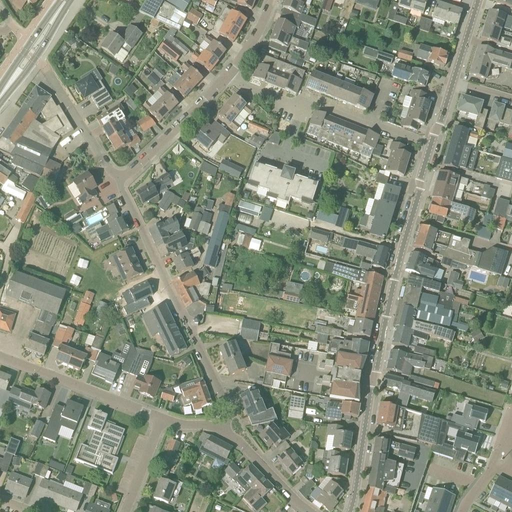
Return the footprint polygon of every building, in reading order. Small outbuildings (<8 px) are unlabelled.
[(155,21),(164,3),(158,0),(147,0),(139,14),(155,21)] [(191,0),(163,0),(183,13),(191,0)] [(195,0),(193,6),(198,8),(201,3),(195,0)] [(230,0),(230,2),(252,11),(255,0),(239,0),(240,0),(239,0),(230,0)] [(304,5),(291,0),(286,0),(283,9),(293,13),(291,19),(301,23),(304,24),(307,18),(300,15),(304,5)] [(414,0),(399,0),(398,7),(410,11),(414,0)] [(428,1),(425,0),(414,0),(410,11),(423,16),(428,1)] [(188,17),(164,3),(155,21),(179,32),(182,26),(186,19),(188,17)] [(445,23),(450,8),(437,4),(432,19),(445,23)] [(462,12),(450,8),(445,23),(451,25),(448,34),(443,32),(441,38),(453,41),(462,12)] [(188,17),(186,19),(192,23),(197,26),(202,16),(192,9),(188,17)] [(218,20),(239,32),(246,21),(225,9),(222,13),(218,20)] [(391,9),(388,20),(394,22),(397,11),(391,9)] [(485,26),(501,31),(502,28),(510,31),(511,24),(511,23),(511,18),(489,11),(485,26)] [(426,20),(421,18),(417,30),(423,32),(426,20)] [(152,19),(150,25),(157,28),(159,23),(155,21),(152,19)] [(186,19),(182,26),(188,30),(192,23),(186,19)] [(298,29),(301,23),(291,19),(288,25),(278,21),(274,32),(291,38),(295,28),(298,29)] [(233,43),(239,32),(218,20),(212,31),(233,43)] [(426,20),(423,32),(428,33),(432,23),(432,22),(426,20)] [(485,26),(481,39),(497,45),(497,44),(499,45),(498,47),(511,51),(511,42),(503,39),(499,38),(501,31),(485,26)] [(128,56),(142,35),(131,27),(120,42),(111,35),(101,49),(114,58),(120,50),(128,56)] [(287,49),(289,43),(298,47),(300,42),(291,38),(274,32),(270,42),(287,49)] [(169,44),(174,38),(168,33),(163,40),(165,42),(166,42),(169,44)] [(210,47),(206,53),(218,63),(226,52),(207,38),(204,42),(210,47)] [(171,47),(182,55),(184,57),(189,51),(176,40),(171,47)] [(182,55),(171,47),(166,42),(159,50),(175,64),(182,55)] [(417,58),(444,68),(444,67),(447,59),(448,55),(421,46),(420,47),(415,46),(412,55),(414,56),(417,57),(417,58)] [(511,57),(478,47),(470,75),(485,80),(490,65),(511,71),(511,57)] [(400,51),(398,58),(411,63),(414,56),(412,55),(400,51)] [(210,73),(218,63),(206,53),(201,59),(194,54),(191,58),(210,73)] [(379,53),(377,57),(376,60),(391,65),(393,58),(379,53)] [(253,78),(264,82),(273,60),(262,56),(253,78)] [(264,82),(275,87),(283,64),(273,60),(264,82)] [(305,62),(298,60),(295,65),(303,68),(305,62)] [(188,73),(182,79),(193,90),(202,80),(186,63),(182,67),(188,73)] [(285,91),(294,68),(283,64),(275,87),(285,91)] [(396,65),(394,70),(392,77),(425,88),(429,77),(429,76),(396,65)] [(160,80),(165,75),(157,67),(153,72),(160,80)] [(296,95),(300,86),(305,72),(294,68),(285,91),(296,95)] [(193,90),(182,79),(176,73),(171,78),(167,82),(184,99),(193,90)] [(306,88),(316,92),(322,77),(312,73),(306,88)] [(148,79),(155,86),(160,81),(152,74),(148,79)] [(333,81),(322,77),(316,92),(326,96),(333,81)] [(100,81),(93,85),(89,78),(75,86),(76,88),(74,89),(78,95),(80,94),(84,100),(90,96),(99,110),(112,102),(100,81)] [(326,96),(337,100),(343,85),(333,81),(326,96)] [(353,89),(343,85),(337,100),(347,104),(353,89)] [(21,109),(36,119),(40,113),(47,123),(42,127),(61,139),(74,131),(59,107),(56,108),(51,98),(36,88),(21,109)] [(164,98),(158,103),(169,115),(178,105),(161,88),(158,92),(164,98)] [(347,104),(357,108),(363,93),(353,89),(347,104)] [(428,95),(411,90),(409,98),(412,99),(409,110),(427,115),(430,105),(426,103),(428,95)] [(363,93),(357,108),(367,112),(373,97),(363,93)] [(234,96),(226,106),(238,116),(243,110),(249,116),(253,111),(234,96)] [(461,98),(460,102),(457,111),(477,117),(474,128),(482,130),(488,112),(480,110),(482,104),(480,104),(480,103),(472,100),(472,101),(461,98)] [(159,124),(169,115),(158,103),(153,108),(147,102),(143,106),(159,124)] [(102,130),(109,141),(123,133),(118,124),(124,120),(120,114),(124,111),(120,105),(96,119),(101,127),(102,126),(104,129),(102,130)] [(226,106),(217,116),(236,131),(244,122),(238,116),(226,106)] [(496,123),(510,127),(511,121),(511,111),(503,109),(503,108),(494,106),(487,130),(494,132),(496,123)] [(11,166),(42,180),(47,167),(49,161),(54,150),(60,140),(61,139),(42,127),(35,122),(36,119),(21,109),(0,139),(0,152),(14,159),(11,166)] [(406,119),(403,119),(401,127),(417,132),(419,125),(424,126),(427,115),(409,110),(406,119)] [(315,112),(314,115),(306,134),(317,138),(326,116),(315,112)] [(317,138),(327,143),(336,120),(326,116),(317,138)] [(155,125),(148,118),(147,117),(137,123),(143,133),(155,125)] [(347,124),(336,120),(327,143),(338,147),(347,124)] [(207,126),(195,140),(208,151),(217,140),(222,144),(229,135),(215,123),(210,129),(207,126)] [(270,132),(250,124),(248,128),(268,136),(270,132)] [(358,128),(347,124),(338,147),(349,151),(358,128)] [(368,133),(358,128),(349,151),(360,155),(368,133)] [(450,144),(464,149),(467,138),(477,140),(478,135),(455,128),(450,144)] [(128,141),(123,133),(109,141),(116,152),(122,148),(123,150),(128,146),(130,149),(138,144),(134,138),(128,141)] [(278,146),(281,135),(274,133),(268,143),(278,146)] [(368,133),(360,155),(370,159),(379,137),(368,133)] [(253,136),(250,141),(247,146),(258,152),(260,147),(261,148),(263,145),(265,141),(259,137),(258,139),(253,136)] [(389,150),(392,151),(389,161),(406,167),(410,156),(405,155),(407,148),(391,143),(389,150)] [(458,169),(466,172),(468,166),(464,165),(468,150),(464,149),(450,144),(443,167),(457,171),(458,169)] [(511,145),(506,144),(502,158),(511,161),(511,145)] [(511,162),(501,159),(495,179),(511,184),(511,162)] [(11,175),(14,171),(0,162),(0,161),(0,176),(7,181),(15,186),(19,180),(11,175)] [(52,184),(60,166),(49,161),(47,167),(42,180),(52,184)] [(222,161),(218,171),(238,180),(242,170),(222,161)] [(403,178),(406,167),(389,161),(385,172),(403,178)] [(215,177),(218,169),(203,164),(201,172),(215,177)] [(260,186),(259,189),(259,190),(268,193),(268,195),(279,199),(278,202),(288,206),(290,200),(300,203),(301,200),(312,203),(318,185),(296,178),(293,177),(294,173),(284,170),(283,174),(276,172),(277,172),(255,164),(249,183),(260,186)] [(376,183),(385,186),(388,179),(384,177),(379,174),(374,172),(371,180),(376,182),(376,183)] [(457,184),(464,187),(466,187),(468,181),(437,172),(434,185),(455,191),(457,184)] [(96,188),(87,174),(73,183),(81,197),(79,198),(83,205),(96,196),(93,190),(96,188)] [(159,179),(159,180),(138,193),(140,196),(138,197),(143,205),(149,202),(150,203),(150,204),(151,204),(152,205),(153,205),(154,205),(155,205),(156,205),(157,204),(158,203),(159,202),(159,201),(159,200),(159,198),(159,197),(158,196),(156,192),(164,187),(165,189),(173,184),(167,174),(159,179)] [(432,199),(434,200),(459,208),(461,201),(453,199),(455,191),(434,185),(431,194),(433,194),(432,199)] [(373,201),(380,203),(394,207),(399,191),(385,186),(384,191),(377,188),(373,201)] [(486,200),(489,189),(490,187),(484,186),(480,198),(486,200)] [(167,192),(160,205),(158,209),(166,213),(168,210),(175,196),(167,192)] [(28,194),(22,207),(15,220),(24,224),(36,198),(28,194)] [(493,217),(495,217),(504,220),(505,216),(508,206),(509,203),(498,199),(493,217)] [(459,208),(434,200),(432,205),(432,204),(431,206),(430,206),(429,210),(429,211),(430,212),(429,214),(437,216),(435,223),(443,225),(445,218),(446,219),(447,212),(461,216),(459,221),(472,224),(475,212),(459,208)] [(242,202),(239,213),(258,217),(260,206),(242,202)] [(380,203),(375,219),(389,224),(394,207),(380,203)] [(218,212),(219,214),(203,265),(213,268),(230,217),(229,217),(231,209),(220,205),(218,212)] [(263,207),(260,221),(269,222),(272,209),(263,207)] [(338,217),(335,227),(343,230),(349,211),(341,208),(338,217)] [(91,209),(82,215),(85,220),(94,214),(91,209)] [(318,211),(316,221),(336,225),(337,215),(318,211)] [(209,223),(211,215),(203,213),(202,218),(201,220),(209,223)] [(70,226),(83,219),(80,214),(67,220),(70,226)] [(202,218),(193,215),(188,230),(196,233),(200,222),(202,218)] [(365,229),(371,231),(369,236),(384,240),(389,224),(375,219),(368,217),(365,229)] [(495,217),(495,219),(492,229),(502,232),(505,220),(504,220),(495,217)] [(114,238),(129,231),(123,219),(102,229),(99,223),(86,230),(91,241),(98,237),(100,243),(113,237),(114,238)] [(175,219),(148,231),(155,245),(168,239),(167,237),(177,232),(177,224),(175,219)] [(200,222),(196,233),(207,237),(211,226),(200,222)] [(236,226),(235,231),(238,232),(236,246),(250,248),(254,229),(236,226)] [(444,257),(443,259),(453,262),(473,268),(501,277),(508,254),(492,249),(481,255),(467,251),(470,242),(439,233),(419,227),(413,248),(432,254),(434,247),(441,249),(439,256),(444,257)] [(329,234),(312,229),(309,240),(327,244),(329,234)] [(168,239),(155,245),(161,259),(174,253),(177,260),(186,257),(185,255),(193,251),(192,249),(193,246),(190,245),(187,246),(181,233),(168,239)] [(373,261),(372,267),(384,270),(390,252),(383,250),(383,249),(377,248),(347,239),(343,249),(356,253),(355,255),(373,261)] [(179,274),(193,267),(190,261),(200,256),(197,248),(192,249),(193,251),(185,255),(186,257),(177,260),(173,262),(179,274)] [(127,282),(143,275),(131,249),(109,259),(113,267),(119,264),(127,282)] [(421,276),(433,279),(436,269),(424,265),(426,259),(411,253),(405,272),(421,276)] [(453,262),(443,259),(441,266),(451,269),(453,262)] [(363,284),(363,286),(373,288),(380,289),(383,278),(366,275),(349,270),(326,263),(323,272),(349,281),(363,284)] [(370,272),(372,267),(361,264),(359,269),(370,272)] [(464,281),(458,279),(460,274),(450,272),(447,286),(462,290),(464,281)] [(66,292),(15,273),(6,297),(40,310),(57,316),(66,292)] [(172,284),(179,297),(200,286),(194,273),(183,279),(172,284)] [(440,286),(408,277),(405,289),(421,293),(422,289),(439,294),(440,286)] [(499,277),(497,286),(507,289),(509,280),(499,277)] [(150,290),(147,283),(129,292),(134,304),(127,307),(123,309),(127,317),(150,307),(147,299),(153,296),(150,290)] [(200,286),(179,297),(185,309),(198,302),(197,299),(202,297),(202,289),(200,286)] [(378,301),(380,289),(373,288),(363,286),(361,293),(355,292),(354,297),(378,301)] [(406,300),(405,303),(413,305),(414,302),(451,311),(452,305),(453,303),(454,300),(439,296),(438,298),(420,294),(421,293),(405,289),(402,299),(406,300)] [(94,295),(86,292),(83,300),(81,299),(77,311),(80,312),(77,318),(84,320),(90,303),(91,303),(94,295)] [(301,295),(285,292),(283,301),(299,305),(301,295)] [(356,319),(373,323),(378,301),(354,297),(348,295),(347,300),(344,310),(357,313),(356,319)] [(123,300),(126,307),(131,304),(128,297),(123,300)] [(395,328),(396,328),(429,336),(452,342),(454,334),(414,324),(415,320),(449,329),(450,328),(466,333),(468,327),(456,324),(450,322),(453,314),(453,313),(450,312),(451,311),(414,302),(413,305),(405,303),(402,302),(395,328)] [(170,358),(186,350),(165,306),(147,315),(142,318),(151,337),(158,334),(170,358)] [(31,336),(30,336),(25,350),(36,355),(36,356),(37,358),(39,359),(41,358),(42,357),(43,358),(49,343),(46,342),(49,333),(42,330),(44,325),(53,328),(56,320),(57,316),(40,310),(31,336)] [(0,311),(0,329),(9,332),(12,323),(14,316),(0,311)] [(458,316),(457,316),(453,314),(450,322),(456,324),(458,316)] [(373,323),(356,319),(356,320),(354,328),(348,327),(346,334),(369,339),(372,324),(373,324),(373,323)] [(260,323),(242,320),(241,330),(258,333),(260,323)] [(325,328),(316,326),(315,333),(330,336),(340,338),(342,332),(325,328)] [(428,342),(429,336),(396,328),(391,345),(407,350),(410,337),(412,337),(412,338),(428,342)] [(55,362),(68,367),(74,352),(64,348),(67,340),(63,339),(66,332),(59,329),(52,347),(59,349),(57,355),(58,356),(55,362)] [(258,333),(241,330),(239,340),(257,343),(258,333)] [(481,332),(471,333),(472,342),(482,341),(481,332)] [(103,340),(95,337),(91,348),(98,351),(103,340)] [(329,345),(328,347),(367,353),(368,344),(344,340),(344,342),(332,341),(331,345),(329,345)] [(235,345),(220,350),(225,364),(239,358),(235,345)] [(291,356),(281,354),(278,354),(280,346),(270,345),(266,366),(291,371),(292,363),(289,363),(291,356)] [(336,356),(366,360),(367,353),(328,347),(327,354),(336,356)] [(74,352),(68,367),(80,372),(83,365),(84,366),(86,360),(89,361),(93,351),(86,348),(83,356),(74,352)] [(421,356),(423,356),(432,359),(434,352),(423,349),(421,356)] [(432,359),(423,356),(422,359),(405,355),(390,352),(386,370),(401,374),(401,376),(410,378),(412,368),(424,370),(430,371),(432,359)] [(112,385),(118,370),(119,368),(109,364),(111,360),(99,355),(95,366),(97,367),(94,375),(106,380),(105,382),(112,385)] [(143,357),(136,355),(134,361),(128,374),(136,377),(143,357)] [(360,381),(361,376),(361,375),(358,375),(359,368),(363,368),(366,360),(336,356),(334,366),(319,364),(318,369),(339,373),(338,378),(337,383),(317,379),(316,385),(333,388),(332,399),(361,404),(361,396),(361,395),(358,395),(359,388),(361,388),(361,387),(359,387),(360,381)] [(225,364),(230,377),(245,371),(239,358),(225,364)] [(122,372),(128,374),(134,361),(127,359),(122,372)] [(272,382),(275,382),(285,384),(286,378),(289,379),(291,371),(266,366),(262,387),(271,389),(272,382)] [(4,395),(10,379),(0,375),(0,409),(3,411),(7,402),(9,397),(4,395)] [(138,377),(134,389),(140,391),(139,394),(153,399),(160,383),(146,378),(145,380),(138,377)] [(383,387),(400,391),(395,406),(404,410),(409,397),(430,402),(432,393),(410,387),(411,383),(386,377),(383,387)] [(180,387),(182,392),(184,398),(182,398),(185,407),(191,404),(194,412),(212,405),(202,379),(180,387)] [(435,383),(422,379),(421,385),(433,388),(435,383)] [(43,411),(50,395),(37,390),(36,395),(22,389),(21,393),(12,389),(9,397),(7,402),(28,411),(30,405),(43,411)] [(175,394),(164,390),(161,399),(173,403),(175,394)] [(240,398),(252,427),(277,422),(272,410),(265,413),(258,394),(250,397),(249,394),(240,398)] [(287,420),(302,422),(305,399),(291,397),(287,420)] [(65,409),(56,406),(51,418),(60,422),(61,419),(77,425),(83,408),(67,402),(65,409)] [(327,405),(325,419),(340,422),(341,416),(342,416),(341,420),(349,421),(349,420),(349,417),(357,418),(358,419),(360,407),(342,404),(341,407),(327,405)] [(401,433),(405,410),(398,408),(380,405),(376,426),(388,428),(388,430),(401,433)] [(488,412),(472,408),(471,412),(466,411),(464,419),(453,416),(450,424),(473,431),(475,431),(476,431),(473,430),(476,421),(484,423),(488,412)] [(94,412),(88,429),(94,431),(88,449),(81,446),(75,461),(112,475),(118,460),(114,459),(125,431),(105,423),(107,417),(101,415),(101,414),(99,413),(99,414),(94,412)] [(433,419),(428,445),(432,446),(435,447),(437,434),(439,421),(433,419)] [(471,437),(473,431),(450,424),(446,423),(439,421),(437,434),(445,436),(448,428),(457,431),(454,441),(477,448),(480,440),(471,437)] [(33,429),(31,436),(38,439),(44,425),(37,422),(33,429)] [(275,424),(259,437),(269,449),(273,445),(276,449),(288,439),(282,431),(281,432),(275,424)] [(333,449),(349,452),(351,436),(343,435),(344,429),(329,427),(327,436),(335,437),(333,449)] [(219,473),(226,461),(233,449),(203,433),(197,444),(205,448),(204,450),(218,457),(211,469),(219,473)] [(475,455),(477,448),(454,441),(452,447),(443,444),(445,436),(437,434),(435,447),(455,453),(452,460),(463,464),(463,463),(466,453),(475,455)] [(390,443),(375,440),(372,456),(387,458),(389,448),(393,450),(392,455),(397,457),(412,463),(416,451),(401,446),(400,446),(390,443)] [(165,458),(173,461),(179,444),(171,441),(165,458)] [(431,453),(435,454),(452,460),(455,453),(432,446),(430,452),(431,453)] [(5,453),(14,457),(16,452),(8,448),(8,447),(5,453)] [(278,460),(291,476),(303,465),(290,450),(278,460)] [(0,468),(0,471),(6,474),(13,456),(5,453),(0,468)] [(328,474),(345,477),(347,462),(340,461),(341,454),(329,453),(327,460),(330,460),(328,474)] [(394,460),(387,458),(372,456),(367,489),(385,494),(394,497),(396,490),(397,490),(404,466),(393,464),(394,460)] [(38,464),(33,475),(39,477),(43,466),(38,464)] [(65,467),(58,464),(55,471),(62,473),(65,467)] [(251,488),(252,488),(262,477),(251,466),(245,472),(243,471),(241,471),(240,472),(232,464),(224,472),(232,480),(233,479),(246,493),(251,488)] [(307,474),(315,475),(317,467),(308,465),(307,474)] [(49,468),(43,466),(39,477),(44,479),(49,468)] [(62,483),(66,477),(61,473),(56,479),(62,483)] [(15,492),(26,496),(31,482),(11,475),(5,491),(14,494),(15,492)] [(306,475),(303,477),(300,481),(305,486),(311,480),(306,475)] [(262,477),(252,488),(253,490),(243,499),(253,509),(273,489),(262,477)] [(500,504),(511,483),(498,477),(488,498),(500,504)] [(175,486),(161,480),(154,499),(168,504),(175,486)] [(321,491),(324,494),(324,493),(335,502),(343,493),(341,491),(342,481),(331,480),(321,491)] [(43,481),(36,497),(45,501),(46,499),(57,503),(62,489),(43,481)] [(305,486),(310,491),(315,486),(311,481),(305,486)] [(86,483),(82,494),(87,497),(92,485),(86,483)] [(511,510),(511,484),(511,483),(500,504),(511,510)] [(92,485),(87,497),(93,499),(98,488),(92,485)] [(62,489),(57,503),(68,507),(67,509),(73,511),(75,511),(82,496),(62,489)] [(383,511),(385,510),(382,509),(385,494),(367,489),(361,511),(383,511)] [(451,510),(455,497),(433,489),(428,502),(451,510)] [(324,494),(316,502),(327,511),(330,511),(337,504),(335,502),(324,493),(324,494)] [(449,511),(451,510),(428,502),(425,511),(449,511)]
